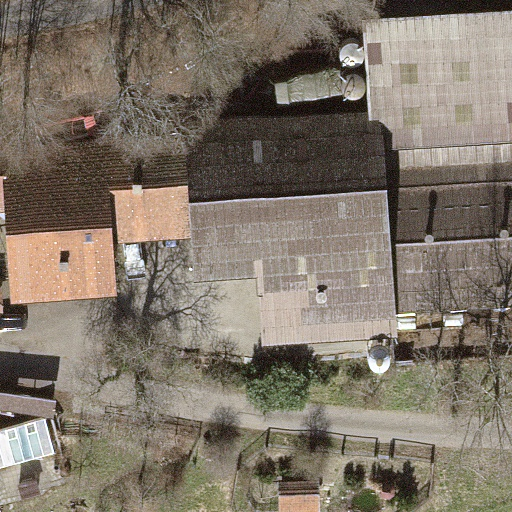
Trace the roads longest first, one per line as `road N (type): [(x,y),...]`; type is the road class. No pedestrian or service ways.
road 1 (unclassified): [(511,434),(440,434),(0,368)]
road 2 (unclassified): [(0,26),(137,0)]
